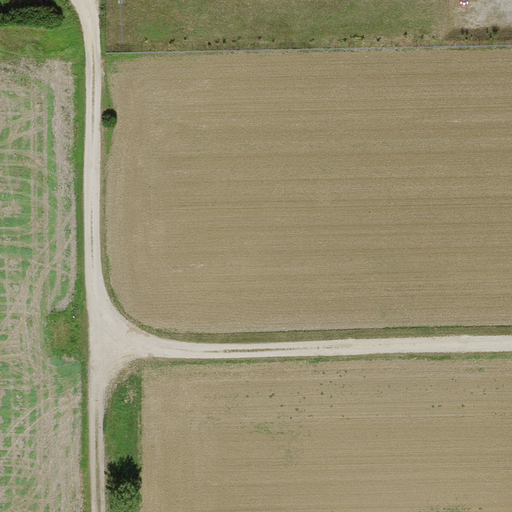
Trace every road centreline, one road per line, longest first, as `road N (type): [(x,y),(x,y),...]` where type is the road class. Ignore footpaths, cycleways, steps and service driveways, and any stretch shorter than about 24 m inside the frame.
road 1 (track): [(511,350),(151,354),(124,347),(94,318)]
road 2 (track): [(94,318),(91,0)]
road 3 (track): [(96,511),(94,318)]
